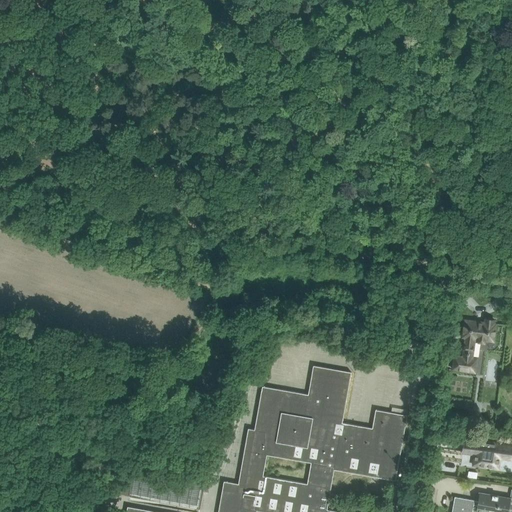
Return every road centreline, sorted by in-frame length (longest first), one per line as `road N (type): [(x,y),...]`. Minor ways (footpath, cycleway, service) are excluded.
road 1 (track): [(261,247),(284,199),(392,54),(445,0)]
road 2 (track): [(222,291),(0,216)]
road 3 (unclassified): [(411,511),(434,374)]
